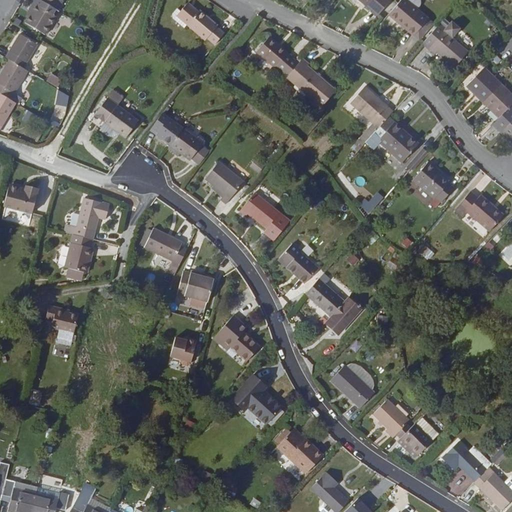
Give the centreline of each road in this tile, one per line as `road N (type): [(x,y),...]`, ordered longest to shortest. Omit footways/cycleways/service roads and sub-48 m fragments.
road 1 (residential): [(123,160),(235,250),(261,288),(302,387),(351,442),(455,511)]
road 2 (residential): [(253,0),(410,77),(503,172)]
